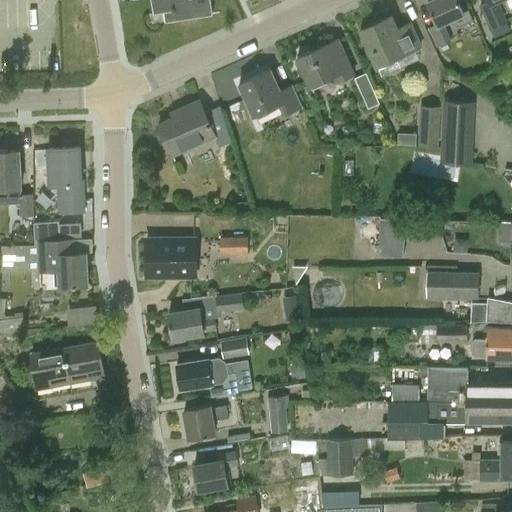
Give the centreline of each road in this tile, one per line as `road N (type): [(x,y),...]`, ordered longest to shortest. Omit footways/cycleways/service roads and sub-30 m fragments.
road 1 (residential): [(158,511),(116,259),(111,92)]
road 2 (residential): [(333,0),(111,92)]
